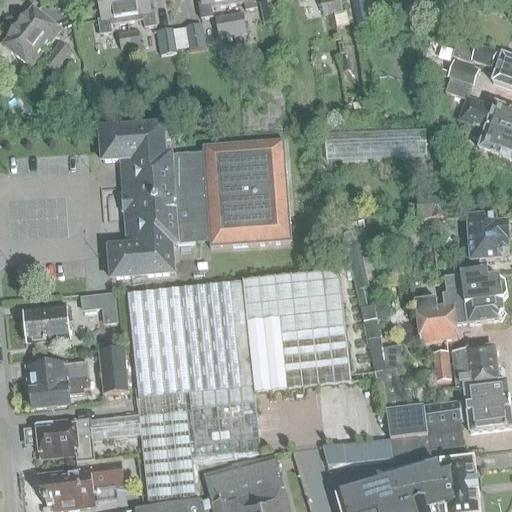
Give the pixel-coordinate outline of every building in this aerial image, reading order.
[(126,26),(122,0),(97,0),(101,22),(97,23),(100,38),(111,36),(110,28),(126,26)] [(147,0),(122,0),(126,26),(143,23),(144,31),(156,29),(154,14),(150,15),(147,0)] [(227,9),(225,0),(200,0),(201,7),(198,7),(201,22),(212,20),(211,12),(227,9)] [(225,0),(227,9),(244,6),(245,13),(256,11),(254,0),(225,0)] [(332,16),(329,0),(328,0),(320,2),(323,18),(332,16)] [(339,0),(329,0),(332,16),(342,14),(339,0)] [(371,0),(363,0),(360,1),(364,25),(376,23),(371,0)] [(276,22),(272,3),(260,5),(264,24),(276,22)] [(32,11),(17,29),(41,48),(47,41),(50,43),(55,37),(52,34),(56,29),(32,11)] [(244,16),(229,19),(233,40),(247,38),(244,16)] [(220,42),(233,40),(229,19),(217,21),(220,42)] [(205,52),(202,27),(185,30),(188,54),(205,52)] [(41,48),(17,29),(2,48),(26,67),(29,62),(33,65),(38,59),(34,56),(41,48)] [(178,56),(175,32),(156,34),(160,59),(178,56)] [(139,35),(129,36),(131,52),(141,51),(139,35)] [(122,54),(131,52),(129,36),(120,37),(122,54)] [(511,61),(469,45),(460,44),(454,60),(473,67),(474,64),(493,71),(495,66),(500,68),(494,85),(511,92),(511,61)] [(51,56),(63,65),(71,55),(59,46),(51,56)] [(56,75),(63,65),(51,56),(44,65),(56,75)] [(451,80),(473,89),(479,73),(454,64),(450,76),(435,70),(433,75),(450,82),(451,80)] [(467,104),(468,102),(473,89),(451,80),(450,82),(445,96),(467,104)] [(468,102),(467,104),(460,124),(486,134),(479,152),(511,164),(511,112),(496,107),(494,112),(468,102)] [(164,158),(162,127),(99,132),(102,163),(122,162),(124,188),(122,188),(120,189),(123,224),(124,225),(127,225),(129,248),(108,249),(111,280),(174,276),(171,248),(195,246),(195,243),(209,242),(209,251),(291,245),(283,144),(202,150),(202,155),(164,158)] [(426,160),(425,133),(325,137),(326,164),(426,160)] [(441,184),(440,179),(436,176),(431,176),(428,180),(429,185),(433,188),(438,188),(441,184)] [(446,222),(445,201),(417,203),(419,223),(446,222)] [(495,228),(495,221),(468,222),(470,265),(503,264),(509,259),(508,245),(511,241),(511,232),(508,230),(508,228),(495,228)] [(348,234),(366,231),(364,222),(347,226),(348,234)] [(356,234),(343,237),(363,326),(378,323),(375,309),(368,311),(364,292),(369,291),(366,274),(377,272),(382,271),(376,242),(363,245),(363,242),(358,243),(356,234)] [(488,283),(487,275),(444,282),(446,297),(442,298),(443,308),(437,309),(436,301),(414,304),(420,348),(457,343),(455,328),(467,327),(467,329),(505,324),(502,302),(506,302),(504,282),(499,283),(499,282),(488,283)] [(138,419),(90,424),(92,444),(140,439),(147,506),(195,501),(191,462),(259,455),(253,398),(348,388),(336,277),(306,284),(305,279),(127,298),(138,402),(137,402),(138,419)] [(106,298),(81,301),(83,312),(114,309),(113,297),(106,298)] [(72,325),(71,311),(25,316),(28,344),(32,346),(57,343),(58,346),(67,345),(67,343),(70,342),(68,325),(72,325)] [(403,442),(403,443),(420,441),(425,454),(464,450),(460,425),(468,424),(470,436),(511,431),(511,425),(507,385),(499,386),(462,391),(464,404),(403,408),(397,372),(386,374),(381,341),(369,343),(378,391),(380,390),(386,414),(390,443),(403,442)] [(462,391),(499,386),(495,351),(452,356),(456,391),(462,391)] [(130,396),(125,353),(100,356),(105,399),(130,396)] [(451,374),(448,356),(432,358),(436,386),(450,384),(449,374),(451,374)] [(69,401),(72,401),(71,396),(91,394),(88,366),(67,369),(67,365),(28,369),(31,391),(32,391),(34,413),(70,409),(69,401)] [(94,464),(92,444),(90,424),(90,423),(34,430),(37,449),(40,448),(42,463),(76,459),(76,466),(94,464)] [(425,454),(420,441),(403,443),(403,442),(390,443),(393,460),(416,457),(424,457),(424,455),(427,455),(427,457),(428,463),(456,459),(457,465),(466,464),(464,450),(425,454)] [(289,511),(276,460),(205,479),(211,502),(213,511),(289,511)] [(466,464),(457,465),(441,467),(441,470),(426,475),(426,473),(337,500),(340,511),(478,511),(472,463),(466,464)] [(125,488),(122,466),(78,471),(79,476),(39,481),(42,502),(44,502),(45,506),(47,506),(48,511),(44,511),(43,511),(79,511),(96,510),(96,507),(117,504),(115,490),(125,488)] [(203,511),(201,502),(134,511),(203,511)]
